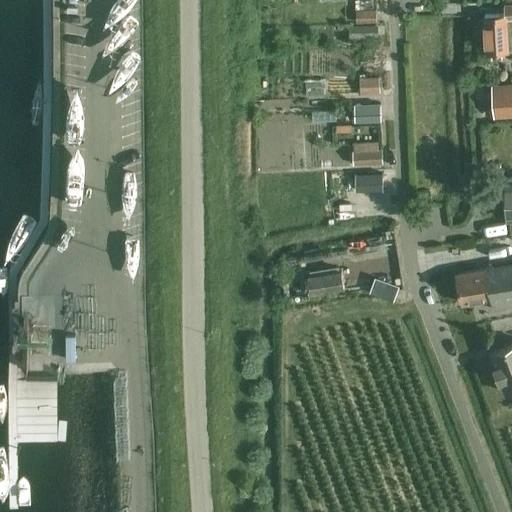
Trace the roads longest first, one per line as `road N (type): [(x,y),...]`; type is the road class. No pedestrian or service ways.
road 1 (unclassified): [(502,511),(412,273),(394,0)]
road 2 (unclassified): [(202,511),(189,0)]
